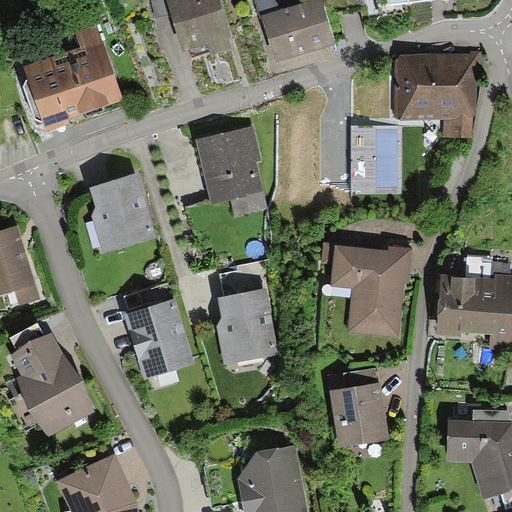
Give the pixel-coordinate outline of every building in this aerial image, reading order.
[(212,0),(183,0),(170,5),(188,54),(227,39),(212,0)] [(376,0),(379,18),(409,13),(407,4),(406,0),(376,0)] [(318,8),(265,25),(278,62),(330,45),(318,8)] [(121,105),(100,39),(19,65),(40,131),(121,105)] [(473,62),(402,62),(402,114),(446,114),(446,135),(469,134),(469,112),(474,112),(473,62)] [(247,131),(201,143),(215,199),(261,188),(247,131)] [(133,179),(96,191),(104,214),(97,217),(107,248),(152,234),(133,179)] [(14,233),(0,237),(0,291),(29,283),(14,233)] [(405,257),(339,249),(335,282),(359,285),(354,328),(396,333),(405,257)] [(511,311),(511,279),(445,273),(440,328),(510,334),(511,311)] [(262,280),(213,287),(223,358),(272,351),(262,280)] [(170,286),(123,297),(142,377),(189,366),(170,286)] [(50,338),(8,362),(48,432),(90,407),(50,338)] [(376,389),(336,394),(342,440),(383,435),(376,389)] [(481,491),(511,482),(511,435),(508,420),(450,419),(450,459),(473,459),(481,491)] [(303,511),(293,449),(242,457),(250,511),(303,511)] [(113,462),(64,483),(78,511),(133,511),(132,503),(113,462)]
